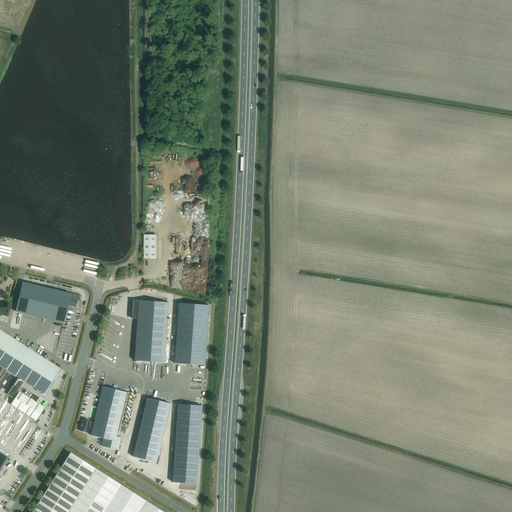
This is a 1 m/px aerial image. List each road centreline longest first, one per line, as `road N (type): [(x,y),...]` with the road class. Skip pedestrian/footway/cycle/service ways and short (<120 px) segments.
road 1 (trunk): [(231,511),(256,0)]
road 2 (trunk): [(245,0),(221,511)]
road 3 (unclassified): [(13,511),(68,421),(101,286)]
